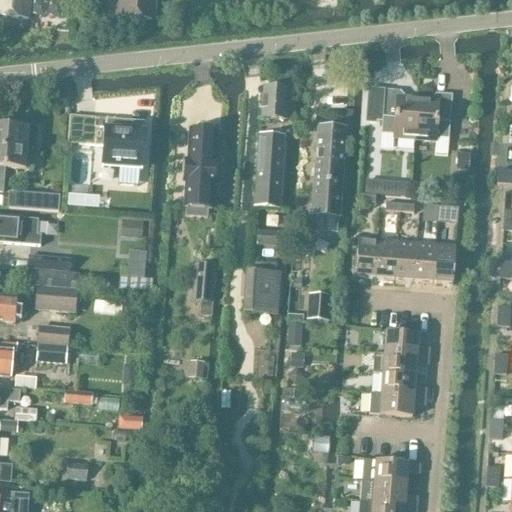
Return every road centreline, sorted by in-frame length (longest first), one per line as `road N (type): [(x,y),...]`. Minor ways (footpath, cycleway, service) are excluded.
road 1 (residential): [(0,77),(511,20)]
road 2 (residential): [(434,511),(447,308),(360,301)]
